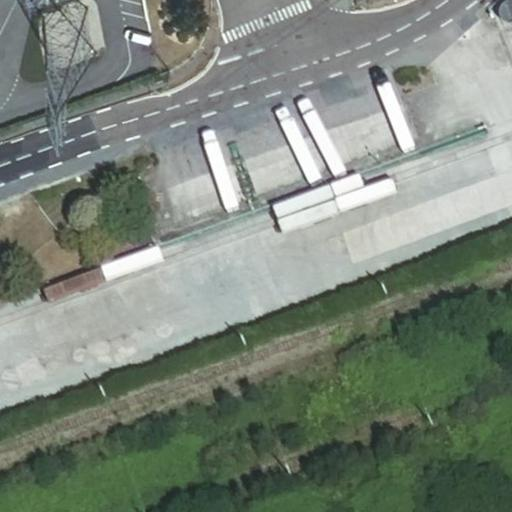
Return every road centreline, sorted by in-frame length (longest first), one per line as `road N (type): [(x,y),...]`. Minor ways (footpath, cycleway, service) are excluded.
road 1 (unclassified): [(0,166),(293,72)]
road 2 (unclassified): [(293,72),(446,0)]
